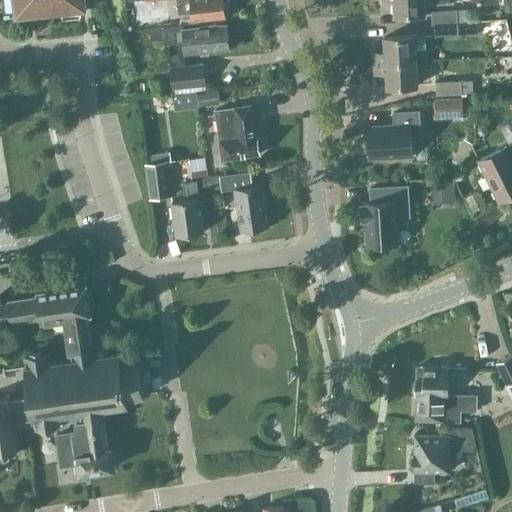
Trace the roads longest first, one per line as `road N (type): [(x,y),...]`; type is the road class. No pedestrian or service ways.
road 1 (residential): [(326,251),(137,269),(122,253),(71,57),(0,58)]
road 2 (tertiary): [(326,251),(279,0)]
road 3 (residential): [(342,474),(132,505)]
road 4 (tertiary): [(344,329),(511,268)]
road 5 (tertiary): [(342,474),(344,329)]
